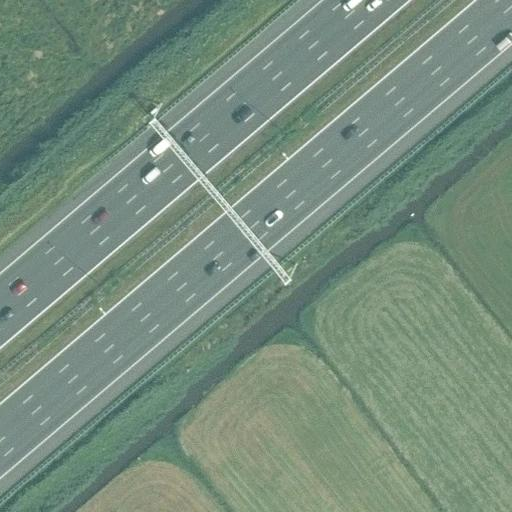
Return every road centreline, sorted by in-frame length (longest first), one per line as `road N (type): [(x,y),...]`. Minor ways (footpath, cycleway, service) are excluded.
road 1 (motorway): [(0,441),(511,7)]
road 2 (motorway): [(370,0),(0,314)]
